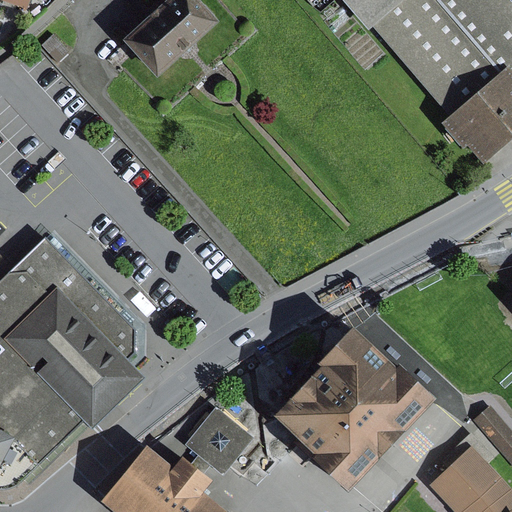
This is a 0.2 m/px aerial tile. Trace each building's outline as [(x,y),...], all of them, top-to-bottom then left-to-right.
[(28,0),(1,0),(1,2),(26,10),(28,0)] [(193,0),(168,0),(120,44),(154,80),(215,24),(193,0)] [(337,0),(365,32),(370,28),(448,119),(504,71),(511,80),(511,8),(505,0),(337,0)] [(53,36),(41,48),(56,64),(68,52),(53,36)] [(511,80),(504,71),(448,119),(437,127),(459,153),(465,148),(480,167),(511,139),(511,80)] [(49,234),(137,324),(138,310),(56,226),(49,234)] [(137,324),(49,234),(0,281),(0,424),(18,433),(41,460),(87,414),(94,421),(98,425),(148,373),(130,353),(137,348),(137,324)] [(348,336),(269,424),(311,462),(305,468),(343,502),(428,407),(348,336)] [(511,432),(489,407),(474,421),(511,462),(511,432)] [(252,440),(214,409),(184,447),(196,457),(186,470),(199,481),(209,468),(221,478),(252,440)] [(41,460),(25,475),(32,482),(94,421),(87,414),(41,460)] [(25,475),(41,460),(18,433),(0,424),(0,484),(1,485),(7,485),(12,484),(16,483),(21,480),(25,475)] [(510,511),(511,511),(511,499),(469,451),(433,483),(426,489),(446,511),(510,511)] [(166,473),(141,453),(97,507),(102,511),(216,511),(198,498),(207,487),(199,481),(186,470),(175,462),(166,473)]
